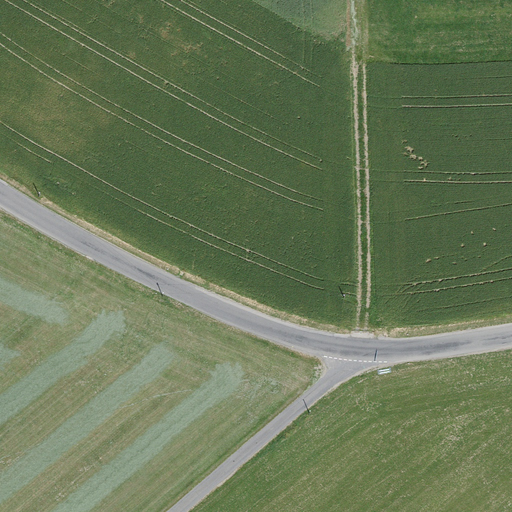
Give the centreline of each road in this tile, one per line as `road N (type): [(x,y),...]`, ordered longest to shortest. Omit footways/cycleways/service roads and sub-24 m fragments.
road 1 (tertiary): [(0,194),(186,295),(317,343),(406,352),(511,336)]
road 2 (track): [(364,352),(179,511)]
